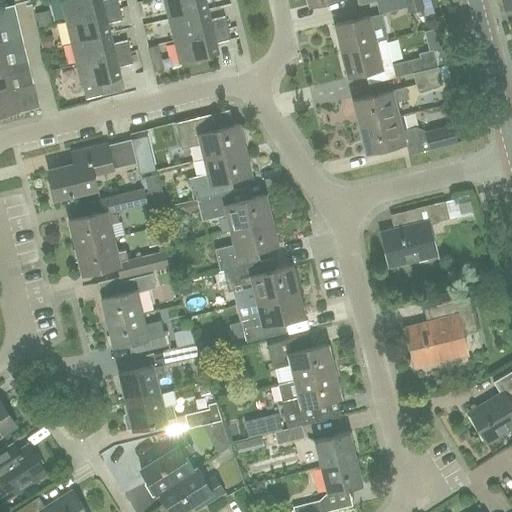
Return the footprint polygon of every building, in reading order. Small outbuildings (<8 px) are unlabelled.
[(60,0),(65,21),(119,7),(117,0),(60,0)] [(164,0),(169,19),(208,9),(205,0),(164,0)] [(409,12),(424,8),(422,0),(380,0),(376,1),(379,14),(407,7),(409,12)] [(0,40),(1,41),(0,37),(0,27),(19,22),(14,4),(0,7),(0,40)] [(119,7),(65,21),(71,42),(110,33),(107,22),(122,18),(119,7)] [(208,9),(169,19),(175,41),(228,27),(225,16),(211,19),(208,9)] [(335,23),(342,49),(376,40),(370,15),(335,23)] [(228,27),(175,41),(180,63),(219,53),(216,43),(231,39),(228,27)] [(110,33),(71,42),(76,64),(130,51),(127,39),(112,42),(110,33)] [(22,35),(1,41),(0,40),(0,66),(7,65),(3,51),(24,46),(22,35)] [(376,40),(342,49),(348,75),(383,67),(376,40)] [(413,72),(438,66),(434,49),(419,53),(420,57),(392,64),(395,77),(413,72)] [(130,51),(76,64),(82,87),(99,82),(102,95),(124,89),(121,77),(118,66),(133,62),(130,51)] [(30,69),(28,59),(7,65),(0,66),(0,91),(12,88),(9,74),(30,69)] [(413,72),(417,90),(442,84),(438,66),(413,72)] [(12,88),(0,91),(0,115),(18,111),(15,98),(36,92),(34,83),(12,88)] [(354,99),(361,124),(398,115),(395,102),(409,98),(406,86),(354,99)] [(398,116),(398,115),(361,124),(367,151),(405,141),(419,138),(416,127),(416,126),(407,129),(403,114),(398,116)] [(204,119),(176,126),(182,148),(201,143),(205,157),(245,147),(239,123),(207,131),(204,119)] [(458,143),(458,142),(453,124),(453,123),(447,125),(425,131),(429,149),(430,150),(458,143)] [(136,162),(130,140),(107,145),(107,144),(71,153),(74,164),(49,170),(53,183),(49,184),(54,202),(70,198),(69,194),(70,194),(71,196),(73,195),(73,193),(96,187),(92,173),(136,162)] [(194,199),(197,198),(222,192),(219,180),(251,172),(245,147),(205,157),(208,172),(189,177),(194,199)] [(102,211),(69,219),(76,246),(113,237),(110,223),(119,221),(117,211),(148,204),(143,188),(99,198),(102,211)] [(222,192),(197,198),(202,220),(227,214),(231,228),(271,218),(265,194),(251,197),(235,201),(232,189),(222,192)] [(445,201),(411,209),(415,223),(393,228),(384,230),(392,264),(434,254),(427,224),(449,218),(445,201)] [(271,218),(231,228),(235,243),(215,248),(220,270),(223,269),(248,263),(245,251),(277,243),(271,218)] [(113,237),(76,246),(82,272),(117,264),(120,278),(169,265),(165,250),(128,258),(126,248),(116,250),(113,237)] [(258,260),(248,263),(223,269),(228,291),(253,285),(257,300),(298,290),(291,265),(261,272),(258,260)] [(107,321),(142,313),(137,292),(156,288),(153,274),(122,281),(124,291),(101,297),(107,321)] [(298,290),(257,300),(261,314),(241,319),(241,321),(231,323),(234,338),(245,335),(247,342),(275,335),(272,322),(304,314),(298,290)] [(466,353),(465,346),(461,334),(478,330),(470,296),(439,304),(442,317),(407,326),(417,365),(441,359),(466,353)] [(145,324),(142,313),(107,321),(113,346),(128,343),(137,341),(139,352),(170,344),(167,330),(162,331),(159,321),(145,324)] [(290,364),(294,380),(334,370),(327,343),(299,350),(296,338),(267,345),(273,369),(290,364)] [(196,342),(169,349),(172,362),(201,356),(196,342)] [(121,379),(118,383),(120,393),(125,395),(126,401),(159,393),(156,379),(165,377),(162,363),(120,373),(121,379)] [(281,383),(277,384),(281,400),(288,428),(301,425),(318,421),(313,404),(337,398),(341,397),(334,370),(294,380),(281,383)] [(511,370),(494,382),(501,394),(470,413),(487,441),(511,426),(511,370)] [(128,429),(133,428),(133,429),(175,419),(172,406),(163,408),(159,393),(126,401),(129,414),(124,415),(128,429)] [(0,435),(16,425),(0,400),(0,435)] [(209,408),(185,414),(188,428),(202,425),(221,420),(222,420),(216,402),(208,404),(209,408)] [(221,420),(202,425),(219,453),(232,446),(221,420)] [(288,428),(274,432),(277,444),(305,437),(301,425),(288,428)] [(314,440),(321,465),(356,457),(349,431),(314,440)] [(156,494),(159,492),(194,470),(184,455),(192,450),(183,435),(164,448),(167,453),(141,469),(156,494)] [(238,442),(241,452),(263,446),(260,436),(238,442)] [(12,443),(0,450),(0,478),(4,485),(0,487),(0,501),(1,503),(13,495),(12,494),(46,472),(29,446),(19,453),(12,443)] [(356,457),(321,465),(327,493),(362,484),(356,457)] [(194,470),(159,492),(172,511),(181,511),(201,499),(204,504),(224,492),(214,477),(206,483),(197,468),(194,470)] [(86,511),(73,492),(46,509),(38,497),(13,511),(86,511)] [(323,511),(320,499),(293,506),(294,511),(323,511)]
